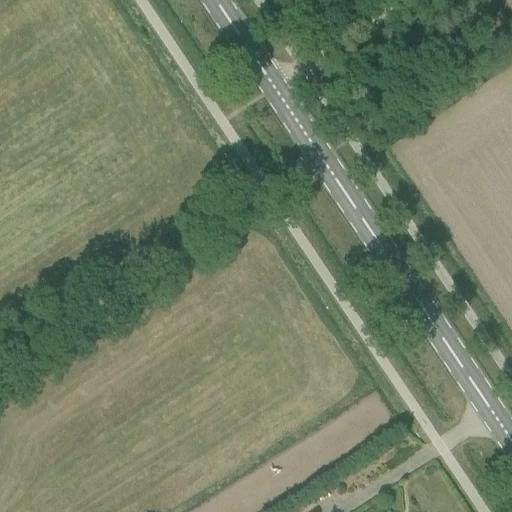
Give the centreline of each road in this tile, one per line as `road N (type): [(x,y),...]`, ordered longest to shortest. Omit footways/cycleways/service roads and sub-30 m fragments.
road 1 (secondary): [(511,445),(213,0)]
road 2 (track): [(271,87),(413,0)]
